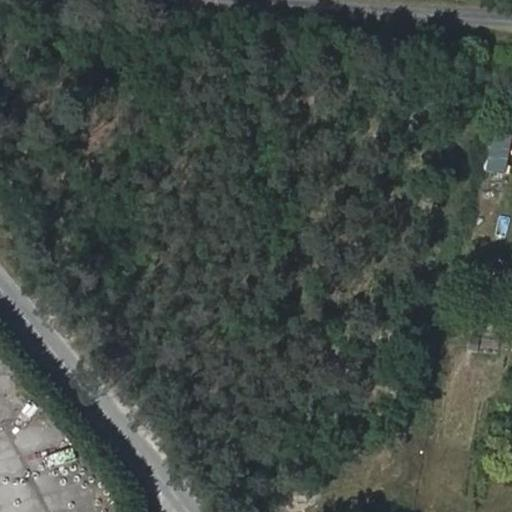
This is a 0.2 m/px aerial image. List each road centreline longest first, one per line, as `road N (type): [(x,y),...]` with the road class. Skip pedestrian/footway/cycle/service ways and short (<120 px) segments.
road 1 (unclassified): [(193,511),(0,282)]
road 2 (residential): [(511,13),(267,0)]
